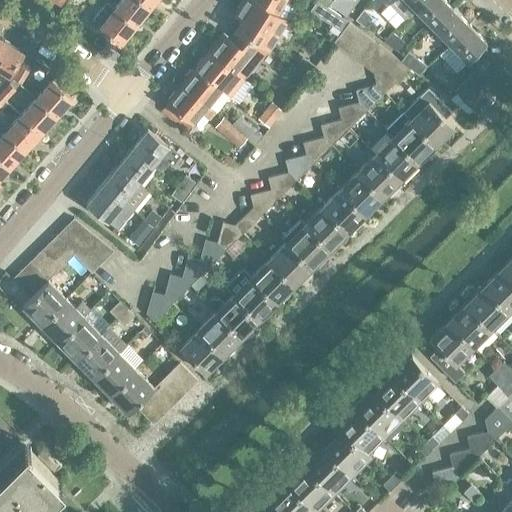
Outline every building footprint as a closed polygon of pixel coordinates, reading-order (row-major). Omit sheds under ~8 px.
[(86,7),(76,0),(67,0),(64,4),(80,15),(86,7)] [(143,0),(118,0),(114,6),(136,23),(150,6),(143,0)] [(242,18),(236,27),(268,50),(269,49),(268,48),(287,18),(277,12),(258,0),(242,0),(241,0),(236,7),(237,11),(235,14),(242,18)] [(258,0),(277,12),(284,0),(258,0)] [(315,0),(310,9),(340,29),(347,19),(317,0),(315,0)] [(346,15),(356,0),(337,0),(333,6),(346,15)] [(390,0),(392,0),(408,16),(423,0),(384,0),(388,3),(390,0)] [(415,9),(432,26),(453,6),(447,0),(423,0),(408,16),(415,9)] [(136,23),(114,6),(98,26),(119,43),(136,23)] [(432,26),(449,43),(470,23),(453,6),(432,26)] [(334,41),(344,49),(359,28),(349,20),(334,41)] [(470,23),(449,43),(476,70),(457,89),(474,106),(508,73),(491,55),(489,57),(480,47),(487,40),(470,23)] [(223,33),(209,51),(243,79),(268,50),(236,27),(235,29),(236,30),(230,38),(223,33)] [(344,49),(354,56),(369,35),(359,28),(344,49)] [(404,41),(391,31),(384,40),(397,50),(404,41)] [(354,56),(363,63),(378,43),(369,35),(354,56)] [(2,37),(0,41),(0,67),(9,73),(23,50),(2,37)] [(378,43),(363,63),(374,71),(389,51),(378,43)] [(408,50),(401,59),(409,66),(419,74),(426,64),(408,50)] [(209,51),(195,68),(227,94),(228,93),(230,94),(243,79),(209,51)] [(374,71),(377,83),(385,90),(409,66),(401,59),(389,51),(374,71)] [(15,74),(22,79),(23,79),(31,65),(28,63),(32,56),(28,53),(15,74)] [(317,65),(303,55),(292,69),(306,80),(317,65)] [(195,68),(181,85),(215,112),(217,110),(215,109),(227,94),(195,68)] [(0,91),(0,95),(5,100),(16,89),(15,88),(22,79),(15,74),(9,82),(0,91)] [(51,79),(36,96),(57,115),(72,98),(51,79)] [(357,89),(360,101),(367,108),(385,90),(377,83),(357,89)] [(215,112),(181,85),(167,102),(192,122),(201,111),(210,119),(215,112)] [(36,96),(21,114),(41,132),(57,115),(36,96)] [(429,99),(411,117),(436,143),(455,125),(429,99)] [(271,100),(257,118),(268,127),(283,109),(271,100)] [(340,107),(343,119),(349,126),(367,108),(360,101),(340,107)] [(21,114),(5,131),(26,150),(41,132),(21,114)] [(232,124),(246,136),(256,144),(263,134),(239,114),(232,124)] [(246,136),(232,124),(223,116),(215,126),(239,145),(246,136)] [(411,117),(393,135),(418,161),(436,143),(411,117)] [(322,124),(325,136),(332,143),(349,126),(343,119),(322,124)] [(148,127),(131,147),(154,164),(162,154),(171,162),(180,152),(148,127)] [(5,131),(0,136),(0,156),(11,166),(26,150),(5,131)] [(393,135),(375,152),(401,178),(418,161),(393,135)] [(304,142),(307,154),(314,161),(332,143),(325,136),(304,142)] [(131,147),(117,165),(139,183),(139,182),(154,164),(131,147)] [(375,152),(358,170),(383,196),(401,178),(375,152)] [(286,159),(289,171),(297,178),(314,161),(307,154),(286,159)] [(0,156),(0,178),(11,166),(0,156)] [(117,165),(101,184),(133,209),(149,190),(139,182),(139,183),(117,165)] [(358,170),(340,187),(366,213),(383,196),(358,170)] [(269,176),(272,188),(279,196),(297,178),(289,171),(269,176)] [(185,174),(178,183),(188,190),(195,181),(185,174)] [(188,190),(178,183),(171,193),(181,200),(188,190)] [(133,209),(101,184),(86,202),(117,228),(133,209)] [(340,187),(322,205),(348,231),(366,213),(340,187)] [(251,194),(254,206),(261,213),(279,196),(272,188),(251,194)] [(322,205),(305,222),(330,248),(348,231),(322,205)] [(254,206),(236,224),(243,231),(261,213),(254,206)] [(152,208),(145,218),(154,225),(161,216),(152,208)] [(75,216),(66,225),(84,243),(95,232),(75,216)] [(154,225),(145,218),(137,228),(147,235),(154,225)] [(282,235),(287,240),(312,266),(330,248),(305,222),(304,223),(299,218),(282,235)] [(224,221),(218,241),(225,249),(243,231),(236,224),(224,221)] [(75,252),(84,243),(66,225),(57,234),(75,252)] [(115,248),(95,232),(84,243),(102,262),(115,248)] [(48,243),(66,261),(75,252),(57,234),(48,243)] [(206,238),(200,259),(208,266),(225,249),(218,241),(206,238)] [(287,240),(269,258),(294,284),(312,266),(287,240)] [(39,251),(57,270),(66,261),(48,243),(39,251)] [(102,262),(84,243),(75,252),(93,271),(102,262)] [(57,270),(39,251),(30,260),(48,279),(49,278),(57,270)] [(188,255),(183,276),(190,284),(208,266),(200,259),(188,255)] [(511,255),(500,267),(511,279),(511,255)] [(269,258),(251,275),(277,301),(294,284),(269,258)] [(48,279),(30,260),(21,269),(39,287),(48,279)] [(225,285),(233,293),(234,293),(259,319),(277,301),(251,275),(251,276),(242,267),(225,285)] [(511,279),(500,267),(483,284),(508,310),(511,306),(511,279)] [(40,321),(66,296),(49,278),(48,279),(39,287),(21,269),(13,277),(30,296),(22,303),(40,321)] [(171,273),(165,293),(173,301),(190,284),(183,276),(171,273)] [(483,284),(465,302),(491,327),(508,310),(483,284)] [(173,301),(165,293),(153,290),(147,312),(155,319),(173,301)] [(207,301),(216,310),(242,336),(259,319),(234,293),(233,293),(224,302),(219,297),(211,298),(207,301)] [(40,321),(58,339),(90,308),(82,299),(76,306),(66,296),(40,321)] [(110,309),(117,317),(127,307),(120,299),(110,309)] [(465,302),(447,320),(473,345),(491,327),(465,302)] [(127,307),(117,317),(124,324),(134,314),(127,307)] [(58,339),(75,357),(101,332),(84,315),(91,308),(90,308),(58,339)] [(216,310),(198,327),(224,353),(242,336),(216,310)] [(473,345),(447,320),(430,336),(456,362),(473,345)] [(75,357),(93,375),(119,350),(126,343),(109,326),(102,332),(101,332),(75,357)] [(224,353),(198,327),(180,345),(206,371),(224,353)] [(93,375),(111,393),(137,368),(119,350),(93,375)] [(393,373),(420,399),(439,380),(412,354),(393,373)] [(198,379),(180,360),(171,369),(189,387),(198,379)] [(511,369),(503,360),(496,368),(506,377),(511,371),(511,369)] [(136,404),(144,396),(153,387),(172,405),(180,396),(162,378),(154,386),(137,368),(111,393),(128,411),(136,404)] [(489,375),(498,385),(506,377),(496,368),(489,375)] [(189,387),(171,369),(162,378),(180,396),(189,387)] [(376,390),(403,417),(420,399),(393,373),(376,390)] [(511,384),(506,377),(498,385),(508,395),(511,390),(511,384)] [(172,405),(153,387),(144,396),(163,414),(172,405)] [(384,435),(388,439),(406,422),(402,418),(403,417),(376,390),(369,397),(364,393),(354,404),(358,408),(358,409),(384,435)] [(163,414),(144,396),(136,404),(154,423),(163,414)] [(455,411),(462,418),(469,411),(462,405),(455,411)] [(483,418),(487,430),(495,438),(511,421),(511,420),(497,405),(483,418)] [(340,426),(366,453),(384,435),(358,409),(340,426)] [(325,448),(351,475),(369,457),(366,454),(366,453),(340,426),(339,427),(343,430),(325,448)] [(466,436),(470,448),(478,456),(495,438),(487,430),(466,436)] [(432,434),(426,441),(432,448),(439,441),(432,434)] [(432,448),(426,441),(419,447),(426,454),(432,448)] [(26,445),(0,470),(0,511),(34,511),(64,483),(26,445)] [(306,466),(333,493),(351,475),(325,448),(318,455),(314,451),(303,461),(308,465),(306,466)] [(449,454),(452,466),(460,474),(478,456),(470,448),(449,454)] [(289,484),(316,510),(333,493),(306,466),(300,473),(296,469),(285,479),(290,483),(289,484)] [(460,474),(452,466),(432,471),(435,486),(452,482),(460,474)] [(396,470),(390,476),(397,483),(403,477),(396,470)] [(397,483),(390,476),(383,483),(390,490),(397,483)] [(463,491),(473,501),(481,493),(472,483),(463,491)] [(272,501),(282,511),(314,511),(316,510),(289,484),(272,501)] [(511,511),(511,499),(501,511),(511,511)] [(282,511),(272,501),(265,508),(260,504),(252,511),(282,511)]
